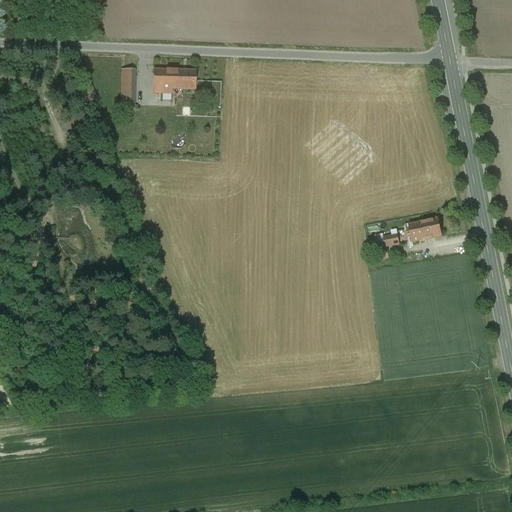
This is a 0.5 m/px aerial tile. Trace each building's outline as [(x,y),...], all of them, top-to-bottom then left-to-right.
[(134,71),(121,70),(121,110),(134,110),(134,71)] [(195,72),(153,71),(152,94),(171,95),(171,90),(195,91),(195,72)] [(89,81),(76,87),(84,106),(97,100),(89,81)] [(74,117),(61,123),(70,143),(84,137),(74,117)] [(438,220),(408,226),(412,244),(441,237),(438,220)] [(397,236),(383,238),(384,244),(385,248),(399,245),(397,236)] [(378,245),(373,246),(374,253),(386,251),(385,248),(384,244),(378,245)] [(386,251),(374,253),(376,262),(389,259),(387,251),(386,251)]
